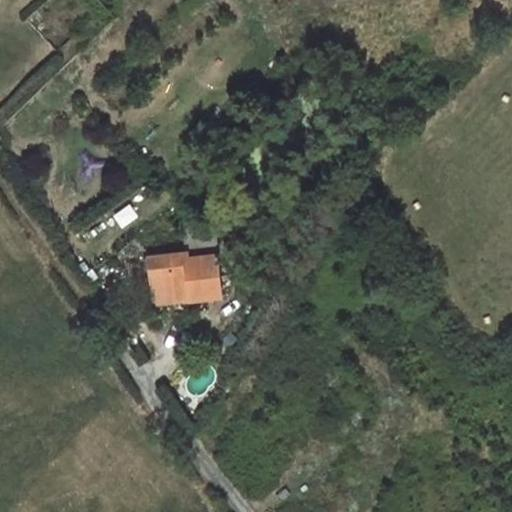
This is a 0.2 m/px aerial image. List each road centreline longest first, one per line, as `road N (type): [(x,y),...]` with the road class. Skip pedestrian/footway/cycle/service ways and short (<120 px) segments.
road 1 (unclassified): [(113,335),(245,511)]
road 2 (unknown): [(113,335),(0,183)]
